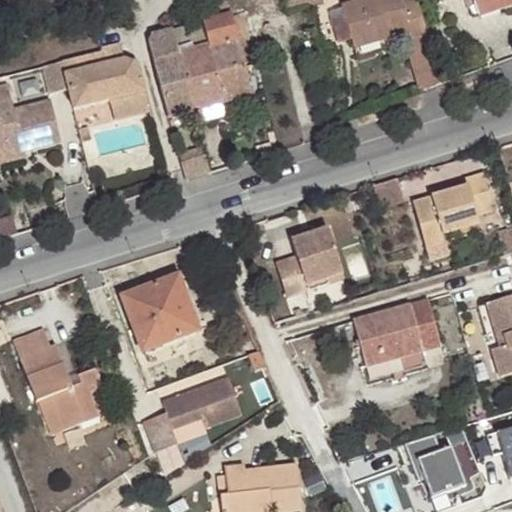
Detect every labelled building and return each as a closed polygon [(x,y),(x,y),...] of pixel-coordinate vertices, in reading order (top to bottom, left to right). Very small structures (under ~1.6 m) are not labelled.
[(413,41),(429,37),(426,27),(419,2),(402,7),(400,0),(369,0),(344,7),(347,17),(354,39),(356,47),(409,32),(413,41)] [(511,0),(475,0),(479,10),(502,1),(504,6),(511,2),(511,0)] [(502,1),(479,10),(482,20),(511,9),(511,2),(504,6),(502,1)] [(354,39),(347,17),(332,20),(338,44),(354,39)] [(229,19),(203,26),(209,48),(217,76),(243,69),(229,19)] [(168,119),(193,112),(178,56),(171,33),(146,39),(168,119)] [(420,91),(442,84),(429,37),(413,41),(406,42),(420,91)] [(104,52),(60,63),(67,92),(72,111),(109,101),(143,92),(137,66),(122,61),(118,46),(104,49),(104,52)] [(251,97),(243,69),(217,76),(209,48),(178,56),(193,112),(251,97)] [(44,67),(39,68),(46,96),(67,92),(60,63),(44,67)] [(0,148),(0,149),(17,144),(20,151),(57,142),(46,99),(11,108),(6,83),(0,84),(0,148)] [(147,112),(143,92),(109,101),(114,119),(147,112)] [(17,144),(0,149),(2,156),(20,151),(17,144)] [(182,165),(186,181),(213,173),(208,158),(205,148),(191,152),(193,160),(181,163),(182,165)] [(193,160),(191,152),(179,155),(181,163),(193,160)] [(428,251),(448,245),(446,237),(481,226),(478,219),(496,213),(486,177),(466,183),(468,190),(416,205),(428,251)] [(379,205),(404,201),(400,178),(375,182),(379,205)] [(446,237),(448,245),(482,234),(481,226),(446,237)] [(308,239),(304,231),(289,236),(296,257),(275,264),(286,299),(309,292),(306,282),(325,276),(328,286),(346,281),(330,228),(313,234),(313,238),(308,239)] [(311,228),(304,231),(308,239),(313,238),(313,234),(311,228)] [(306,282),(309,292),(328,286),(325,276),(306,282)] [(178,278),(169,282),(176,303),(186,299),(178,278)] [(176,303),(169,282),(122,299),(142,353),(199,332),(186,299),(176,303)] [(506,345),(499,348),(491,350),(499,379),(511,375),(511,295),(486,304),(495,338),(505,336),(506,345)] [(367,368),(392,361),(441,348),(428,302),(355,323),(367,368)] [(286,306),(268,311),(275,326),(290,321),(286,306)] [(11,344),(34,403),(48,398),(61,431),(98,417),(88,395),(103,390),(94,369),(77,375),(81,384),(70,388),(67,379),(54,345),(50,348),(44,331),(11,344)] [(495,338),(499,348),(506,345),(505,336),(495,338)] [(265,368),(259,353),(249,357),(256,372),(265,368)] [(395,376),(392,361),(367,368),(370,382),(395,376)] [(77,375),(67,379),(70,388),(81,384),(77,375)] [(205,429),(242,416),(229,380),(163,404),(166,415),(145,423),(156,453),(177,446),(172,431),(201,420),(205,429)] [(48,398),(34,403),(47,436),(61,431),(48,398)] [(511,430),(496,435),(502,456),(510,482),(511,481),(511,430)] [(493,459),(502,456),(496,435),(487,438),(493,459)] [(441,452),(435,436),(404,445),(418,482),(424,480),(432,500),(466,487),(452,448),(441,452)] [(248,486),(246,475),(245,468),(224,471),(225,478),(218,478),(222,511),(302,511),(297,468),(265,473),(267,483),(248,486)] [(265,473),(246,475),(248,486),(267,483),(265,473)]
